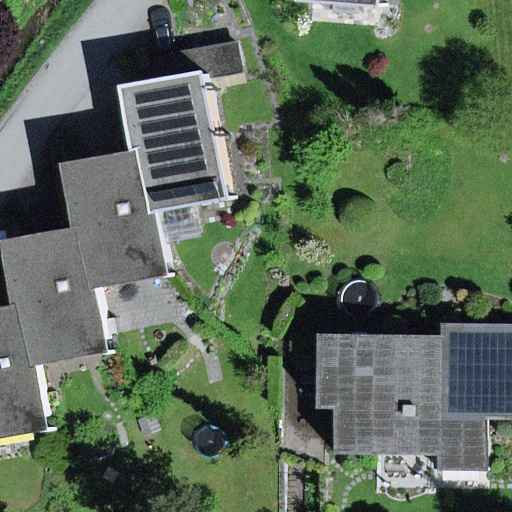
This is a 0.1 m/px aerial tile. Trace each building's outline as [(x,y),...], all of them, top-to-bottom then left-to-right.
[(180,57),(183,72),(138,80),(139,90),(211,77),(245,71),(240,46),(180,57)] [(139,90),(138,90),(149,154),(151,153),(159,199),(161,198),(231,186),(211,77),(139,90)] [(101,275),(172,263),(167,235),(161,198),(159,199),(151,153),(149,154),(78,166),(89,231),(91,231),(99,276),(101,275)] [(233,198),(231,186),(161,198),(167,235),(200,229),(196,205),(233,198)] [(41,352),(113,339),(104,288),(101,275),(99,276),(91,231),(89,231),(18,244),(29,308),(31,308),(39,353),(41,352)] [(101,275),(104,288),(174,275),(172,263),(101,275)] [(0,425),(52,417),(43,365),(41,352),(39,353),(31,308),(29,308),(0,313),(0,425)] [(442,343),(511,344),(511,329),(442,328),(442,343)] [(41,352),(43,365),(115,352),(113,339),(41,352)] [(511,416),(511,344),(442,343),(300,341),(300,361),(326,361),(325,406),(342,406),(341,447),(438,449),(450,449),(450,440),(489,441),(489,416),(511,416)] [(0,425),(0,438),(55,429),(52,417),(0,425)] [(438,470),(488,470),(489,441),(450,440),(450,449),(438,449),(438,470)]
